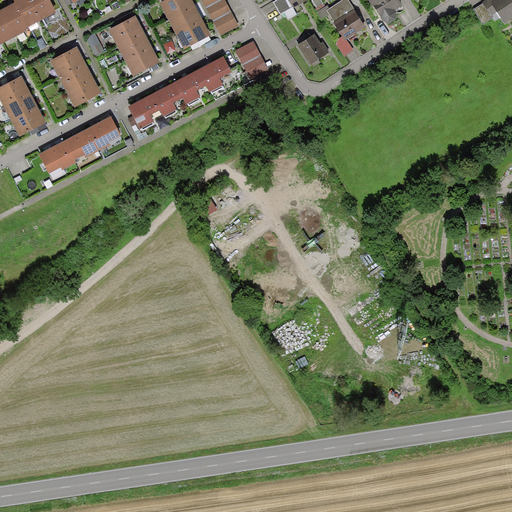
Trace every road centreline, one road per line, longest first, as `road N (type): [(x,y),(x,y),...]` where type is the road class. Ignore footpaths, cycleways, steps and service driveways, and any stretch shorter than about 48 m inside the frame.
road 1 (track): [(0,350),(93,278),(198,179),(299,121),(424,318),(439,310)]
road 2 (primary): [(511,421),(0,496)]
road 3 (track): [(0,217),(289,64)]
road 4 (unclassified): [(0,162),(262,23)]
road 5 (residential): [(262,23),(311,87),(455,0)]
